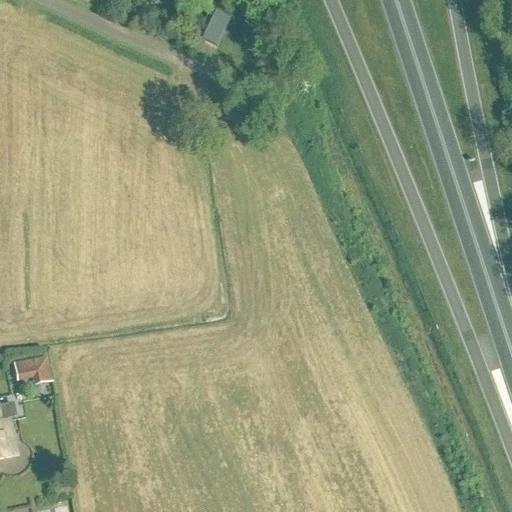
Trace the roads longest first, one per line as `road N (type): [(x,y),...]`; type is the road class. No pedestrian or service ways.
road 1 (trunk): [(329,0),(511,442)]
road 2 (trunk): [(511,361),(394,0)]
road 3 (trunk): [(511,276),(452,0)]
road 4 (unclassified): [(43,0),(291,107)]
